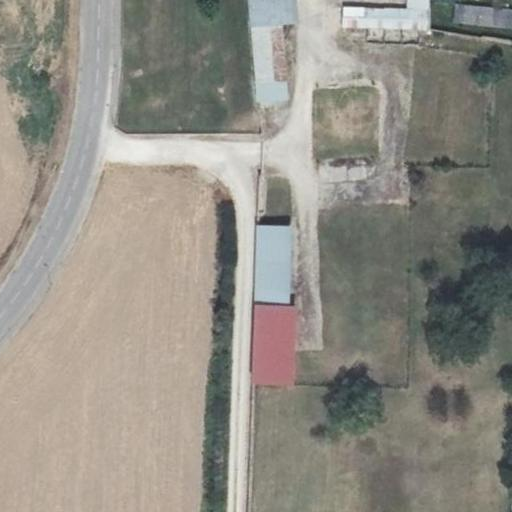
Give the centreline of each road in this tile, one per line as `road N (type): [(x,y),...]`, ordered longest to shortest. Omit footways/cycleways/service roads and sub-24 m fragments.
road 1 (track): [(235,511),(245,166),(90,142)]
road 2 (tertiary): [(0,314),(65,212),(90,142),(100,0)]
